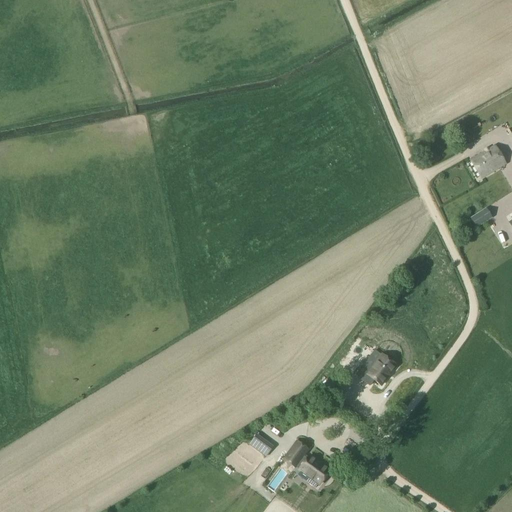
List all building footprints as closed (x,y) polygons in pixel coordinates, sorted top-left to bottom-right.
[(511,167),(511,166),(511,90),(444,122),(459,152),(511,126),(511,134),(499,140),(511,167)] [(494,147),(470,161),(480,179),(505,165),(494,147)] [(511,176),(483,191),(495,216),(511,207),(511,176)] [(469,230),(489,220),(483,208),(461,219),(460,217),(455,219),(461,231),(468,227),(469,230)] [(487,233),(478,236),(480,243),(489,240),(487,233)] [(465,245),(457,249),(464,262),(472,257),(465,245)] [(363,366),(355,376),(369,386),(373,381),(380,386),(396,366),(381,355),(369,370),(363,366)] [(307,451),(296,442),(283,460),(294,468),(295,467),(299,470),(298,471),(309,478),(306,483),(314,489),(317,485),(318,486),(329,471),(309,456),(307,459),(303,457),(307,451)]
